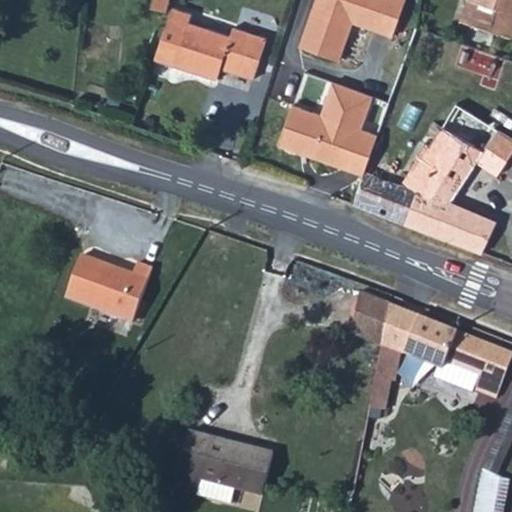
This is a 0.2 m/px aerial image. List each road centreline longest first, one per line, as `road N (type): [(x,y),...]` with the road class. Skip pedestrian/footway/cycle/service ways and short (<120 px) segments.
road 1 (secondary): [(197,185),(511,299)]
road 2 (secondary): [(197,185),(140,151),(0,105)]
road 3 (secondary): [(0,131),(97,166),(197,185)]
